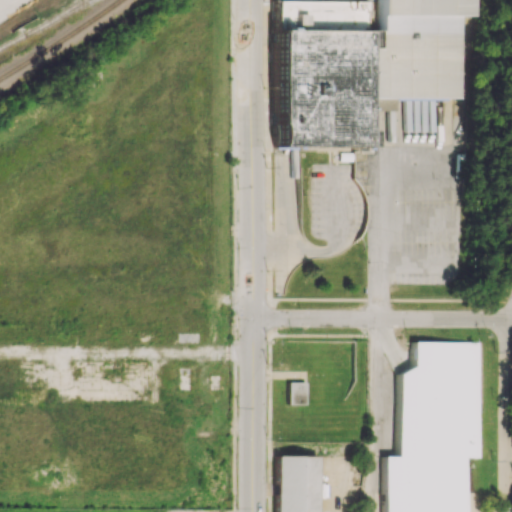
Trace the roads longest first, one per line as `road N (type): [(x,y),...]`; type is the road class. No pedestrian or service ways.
road 1 (tertiary): [(254,0),(254,511)]
road 2 (residential): [(511,319),(254,318)]
road 3 (residential): [(511,327),(509,511)]
